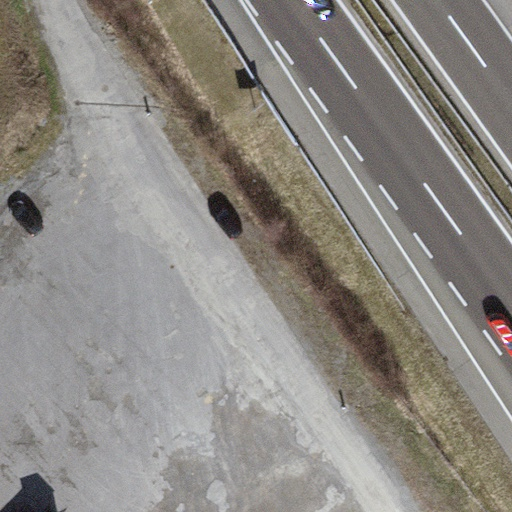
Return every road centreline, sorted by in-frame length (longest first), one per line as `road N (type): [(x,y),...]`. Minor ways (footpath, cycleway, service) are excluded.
road 1 (unknown): [(130,140),(210,298),(365,511)]
road 2 (motorway): [(291,0),(511,305)]
road 3 (motorway): [(511,106),(435,0)]
